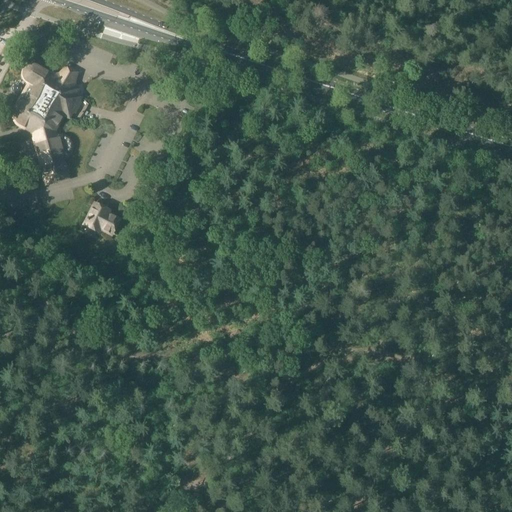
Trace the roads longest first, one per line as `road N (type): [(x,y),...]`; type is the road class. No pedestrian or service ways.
road 1 (track): [(161,460),(307,455),(348,416),(374,365),(395,277),(463,147)]
road 2 (primary): [(511,151),(70,0)]
